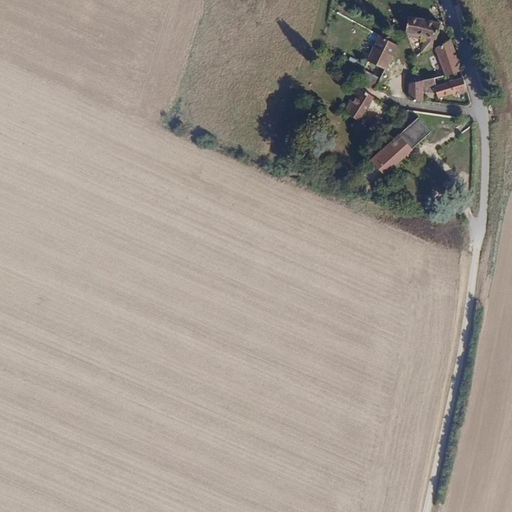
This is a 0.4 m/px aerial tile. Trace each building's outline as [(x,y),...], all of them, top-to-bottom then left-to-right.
[(439,37),(442,25),(423,20),(420,19),(409,18),(406,35),(409,36),(411,36),(427,41),(424,53),(437,46),(444,43),(440,40),(439,38),(439,37)] [(373,47),(392,55),(398,43),(379,34),(373,47)] [(461,70),(451,40),(444,43),(437,46),(438,49),(446,74),(461,70)] [(386,69),(392,55),(373,47),(367,61),(386,69)] [(376,90),(382,79),(364,69),(358,81),(376,90)] [(420,81),(419,74),(412,76),(411,83),(420,81)] [(425,101),(426,87),(427,86),(437,83),(436,77),(420,81),(411,83),(410,100),(425,101)] [(467,91),(463,78),(435,85),(439,97),(452,93),(453,95),(467,91)] [(361,123),(375,98),(356,87),(342,113),(354,119),(361,123)] [(380,133),(386,120),(376,116),(370,128),(380,133)] [(432,131),(420,118),(416,122),(429,135),(432,133),(432,131)] [(413,150),(429,135),(416,122),(400,136),(413,150)] [(385,174),(413,150),(400,136),(373,160),(385,174)]
